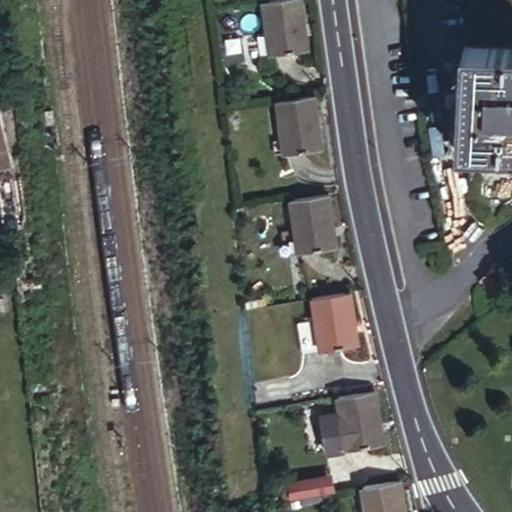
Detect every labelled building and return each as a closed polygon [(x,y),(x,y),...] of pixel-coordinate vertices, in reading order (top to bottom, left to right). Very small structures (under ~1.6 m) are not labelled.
[(302,0),(265,0),(271,53),(308,49),(302,0)] [(511,46),(464,44),(458,137),(459,144),(511,146),(511,46)] [(315,92),(277,95),(283,155),(321,150),(315,92)] [(331,189),(294,192),(301,251),(338,247),(331,189)] [(358,345),(352,287),(313,290),(317,318),(297,320),(301,352),(320,349),(323,350),(358,345)] [(371,381),(334,387),(337,403),(315,407),(321,449),(380,440),(371,381)] [(403,511),(397,471),(359,478),(364,511),(403,511)] [(287,499),(336,491),(333,472),(284,481),(287,499)]
